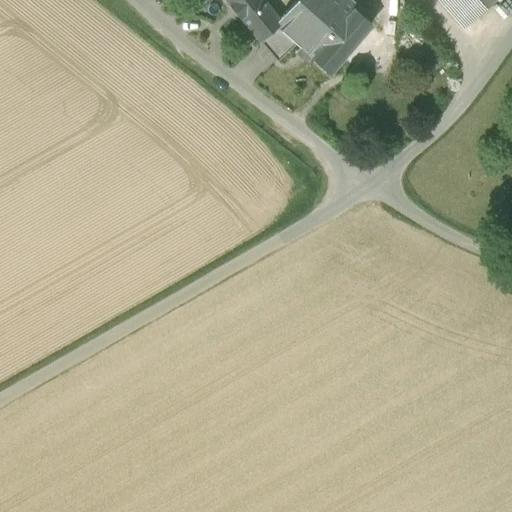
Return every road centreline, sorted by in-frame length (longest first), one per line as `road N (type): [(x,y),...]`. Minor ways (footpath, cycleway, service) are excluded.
road 1 (unclassified): [(0,400),(371,187)]
road 2 (unclassified): [(127,0),(371,187)]
road 3 (unclassified): [(371,187),(464,102),(511,34)]
road 4 (unclassified): [(371,187),(468,249),(511,259)]
